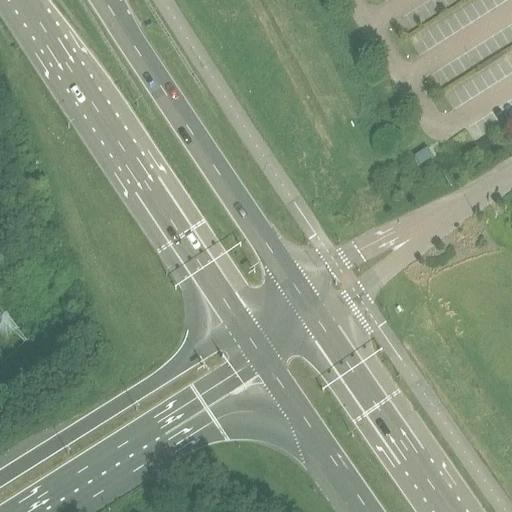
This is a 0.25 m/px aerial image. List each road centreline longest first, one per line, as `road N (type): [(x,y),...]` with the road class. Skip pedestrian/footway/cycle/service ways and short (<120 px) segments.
road 1 (primary): [(23,0),(239,328)]
road 2 (primary): [(297,291),(102,0)]
road 3 (motorway): [(16,511),(260,357)]
road 4 (motorway): [(239,328),(0,480)]
road 5 (primary): [(447,511),(317,321)]
road 6 (primary): [(260,357),(361,511)]
